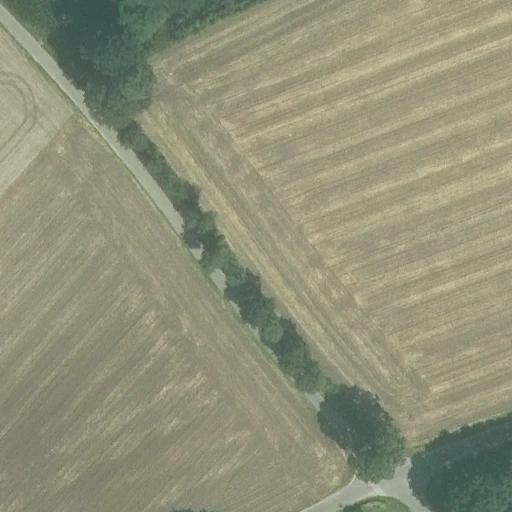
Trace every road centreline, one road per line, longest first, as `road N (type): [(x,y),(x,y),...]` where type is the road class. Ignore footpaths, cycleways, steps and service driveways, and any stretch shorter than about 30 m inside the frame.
road 1 (unclassified): [(387,483),(0,16)]
road 2 (unclassified): [(511,435),(387,483)]
